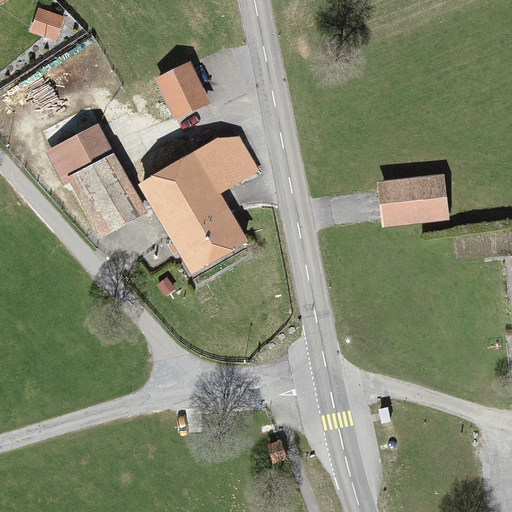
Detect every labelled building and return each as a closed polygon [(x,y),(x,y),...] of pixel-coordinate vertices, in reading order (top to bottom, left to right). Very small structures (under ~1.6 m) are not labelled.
[(31,15),(26,33),(54,41),(59,24),(31,15)] [(186,61),(150,78),(169,117),(204,100),(186,61)] [(189,156),(135,186),(184,272),(240,240),(215,197),(254,174),(235,140),(214,152),(216,156),(196,167),(189,156)] [(102,154),(63,177),(99,237),(138,213),(102,154)] [(440,175),(372,181),(377,227),(444,221),(440,175)] [(390,422),(387,407),(378,409),(381,424),(390,422)] [(287,459),(281,440),(267,444),(273,463),(287,459)]
